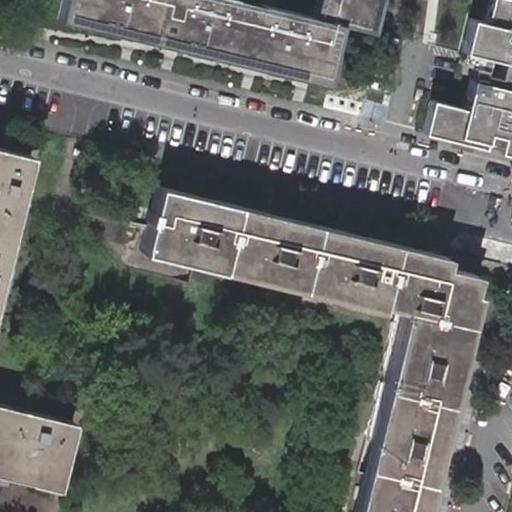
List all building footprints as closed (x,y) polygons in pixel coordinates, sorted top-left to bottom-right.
[(358,17),(361,0),(305,0),(304,4),(285,0),(55,0),(55,1),(322,65),(336,11),(358,17)] [(371,0),(361,0),(358,17),(367,19),(371,0)] [(511,143),(511,0),(489,0),(484,18),(470,15),(461,49),(477,53),(464,104),(431,96),(422,129),(466,140),(510,151),(511,143)] [(320,73),(322,65),(55,1),(53,10),(320,73)] [(0,467),(41,478),(57,416),(0,401),(0,255),(27,150),(0,143),(0,467)] [(153,176),(151,184),(444,257),(446,249),(153,176)] [(412,511),(460,323),(468,291),(472,273),(442,265),(444,257),(151,184),(137,244),(397,309),(346,511),(412,511)] [(511,243),(461,236),(459,249),(511,257),(511,243)] [(460,323),(467,326),(476,293),(468,291),(460,323)] [(412,511),(420,511),(467,326),(460,323),(412,511)] [(64,418),(57,416),(41,478),(49,479),(64,418)] [(0,475),(40,485),(41,478),(0,467),(0,475)] [(49,479),(41,478),(40,485),(48,487),(49,479)]
